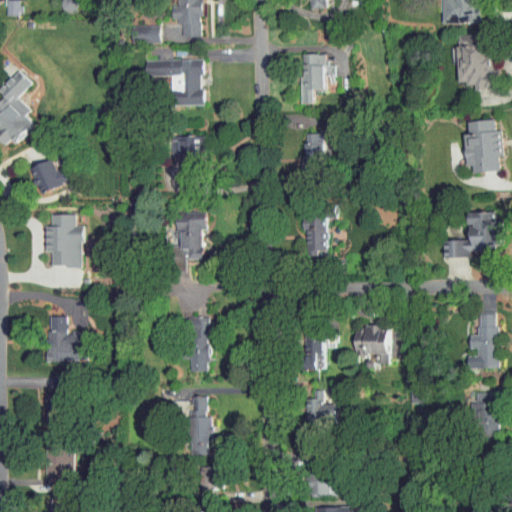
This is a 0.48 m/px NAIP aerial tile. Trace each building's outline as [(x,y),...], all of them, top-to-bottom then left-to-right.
[(0,0),(0,9),(10,9),(10,0),(0,0)] [(191,0),(167,0),(168,0),(162,0),(162,13),(171,13),(171,30),(191,30),(191,11),(192,11),(191,0)] [(434,17),(467,16),(467,0),(446,0),(447,0),(433,0),(434,17)] [(451,77),(467,76),(467,82),(483,82),(481,26),(449,28),(451,77)] [(293,98),(304,97),(304,84),(318,83),(317,47),(292,48),(293,98)] [(195,98),(195,83),(191,83),(190,69),(195,69),(195,53),(134,54),(135,70),(167,70),(167,78),(165,78),(165,99),(195,98)] [(8,91),(22,76),(9,64),(0,73),(0,140),(1,141),(23,116),(15,110),(21,103),(8,91)] [(490,164),(489,150),(494,149),(492,124),(486,124),(485,113),(459,115),(460,128),(456,128),(459,160),(464,159),(464,166),(490,164)] [(162,149),(169,149),(170,154),(195,153),(194,129),(162,130),(162,149)] [(52,176),(60,174),(56,162),(46,165),(43,155),(22,161),(31,188),(53,181),(52,176)] [(462,206),(462,234),(436,234),(437,252),(461,251),(461,245),(493,244),(492,214),(487,214),(487,206),(462,206)] [(193,253),(193,222),(196,222),(196,207),(167,207),(167,233),(172,233),(172,243),(178,243),(178,253),(193,253)] [(42,208),(42,220),(36,220),(36,246),(42,245),(43,261),(72,260),(72,219),(66,220),(65,208),(42,208)] [(318,245),(318,211),(297,210),(296,249),(309,249),(309,244),(318,245)] [(489,362),(488,308),(469,308),(469,328),(461,329),(462,343),(470,343),(470,351),(459,351),(459,363),(489,362)] [(40,356),(77,355),(76,325),(57,326),(57,310),(39,311),(40,356)] [(199,365),(198,311),(179,312),(180,366),(199,365)] [(347,349),(368,348),(368,358),(381,358),(381,321),(347,321),(347,349)] [(314,329),(300,329),(300,363),(315,363),(314,329)] [(314,399),(314,384),(299,384),(300,415),(329,415),(329,398),(314,399)] [(489,424),(490,402),(482,402),(482,387),(469,386),(468,424),(489,424)] [(198,448),(198,437),(203,437),(202,410),(197,410),(196,390),(181,391),(183,449),(198,448)] [(63,444),(37,444),(37,481),(63,480),(63,444)] [(212,461),(194,461),(194,479),(213,479),(212,461)] [(320,488),(319,466),(301,467),(302,489),(320,488)] [(310,511),(342,511),(342,501),(310,502),(310,511)] [(197,511),(214,511),(215,502),(197,503),(197,511)]
